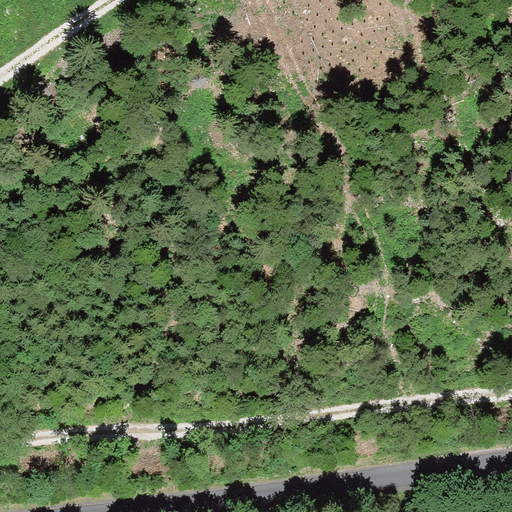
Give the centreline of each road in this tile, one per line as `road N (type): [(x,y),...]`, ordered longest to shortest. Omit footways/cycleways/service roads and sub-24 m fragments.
road 1 (track): [(0,446),(511,395)]
road 2 (tertiary): [(152,511),(511,464)]
road 3 (track): [(117,0),(0,88)]
